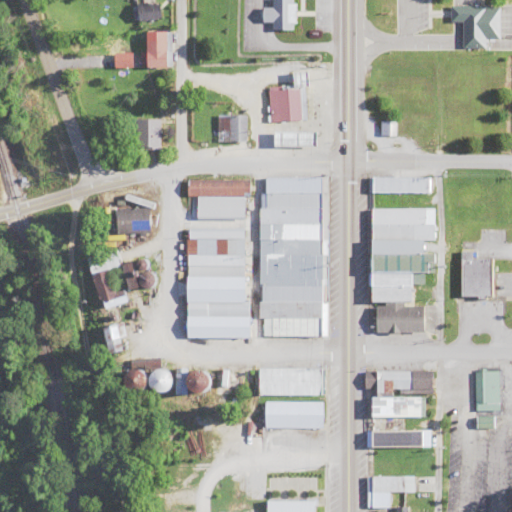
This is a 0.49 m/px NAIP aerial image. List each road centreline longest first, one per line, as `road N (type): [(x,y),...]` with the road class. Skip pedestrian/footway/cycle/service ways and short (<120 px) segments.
road 1 (primary): [(349,511),(353,0)]
road 2 (tertiary): [(347,163),(175,169),(0,214)]
road 3 (residential): [(172,344),(162,314),(180,0)]
road 4 (residential): [(511,345),(205,357),(172,344)]
road 5 (residential): [(94,187),(23,0)]
road 6 (residential): [(511,163),(347,163)]
